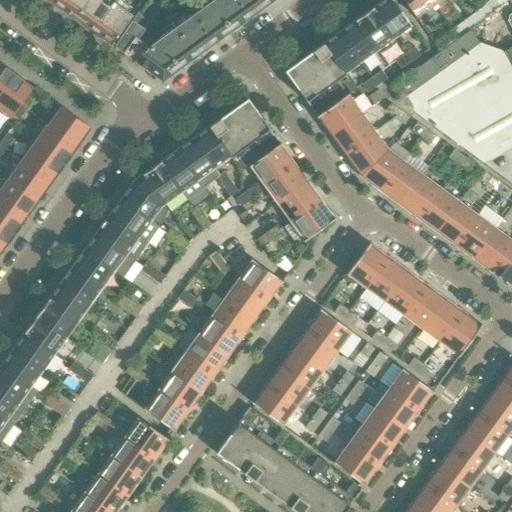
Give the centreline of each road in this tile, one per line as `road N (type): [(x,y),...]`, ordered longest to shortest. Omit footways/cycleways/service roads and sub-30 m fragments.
road 1 (residential): [(367,217),(154,511)]
road 2 (residential): [(363,511),(507,315)]
road 3 (residential): [(0,307),(140,117)]
road 4 (residential): [(367,217),(243,53)]
road 5 (residential): [(140,117),(0,5)]
road 6 (residential): [(507,315),(367,217)]
road 7 (residential): [(140,117),(168,109),(243,53)]
